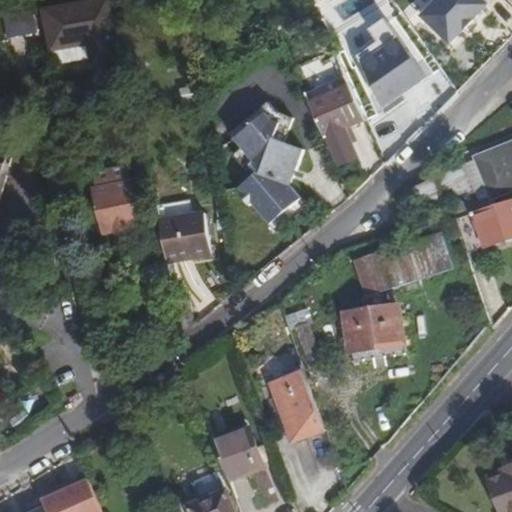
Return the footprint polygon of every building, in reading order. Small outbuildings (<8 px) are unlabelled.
[(109,0),(100,0),(77,4),(85,54),(100,56),(110,53),(121,52),(114,33),(109,0)] [(478,0),(438,0),(421,19),(447,45),(486,8),(478,0)] [(85,54),(77,4),(44,11),(52,49),(72,44),(74,53),(85,54)] [(472,21),(461,32),(465,36),(476,25),(472,21)] [(385,106),(432,84),(409,33),(361,55),(385,106)] [(312,102),(327,136),(330,134),(343,163),(360,156),(348,127),(368,120),(353,85),(312,102)] [(0,97),(0,132),(18,129),(10,95),(0,97)] [(272,131),(229,158),(239,174),(230,180),(240,196),(245,192),(251,201),(231,214),(235,219),(232,221),(239,232),(242,230),(257,254),(292,232),(277,208),(297,184),(279,169),(294,149),(278,142),(272,131)] [(511,145),(406,185),(415,214),(474,193),(478,204),(511,191),(511,145)] [(101,188),(104,204),(99,205),(105,231),(146,222),(140,196),(136,197),(132,181),(101,188)] [(511,202),(456,221),(468,256),(511,241),(511,202)] [(162,219),(169,261),(215,252),(207,210),(194,213),(162,219)] [(367,300),(379,296),(453,271),(442,237),(355,265),(366,298),(367,300)] [(163,267),(160,251),(131,257),(134,272),(163,267)] [(179,302),(184,328),(194,326),(190,300),(179,302)] [(401,345),(397,306),(344,311),(348,350),(401,345)] [(296,329),(311,370),(324,365),(309,324),(296,329)] [(292,442),(325,430),(303,372),(271,383),(292,442)] [(191,427),(207,421),(192,383),(177,388),(191,427)] [(216,445),(230,481),(265,468),(252,432),(216,445)] [(488,481),(499,511),(511,511),(511,467),(503,470),(505,476),(488,481)] [(257,504),(276,503),(274,473),(255,474),(257,504)] [(33,511),(108,511),(98,487),(33,511)] [(191,507),(192,511),(237,511),(229,491),(191,507)]
